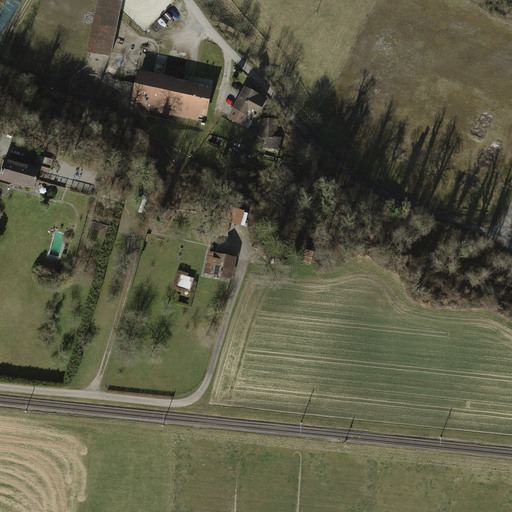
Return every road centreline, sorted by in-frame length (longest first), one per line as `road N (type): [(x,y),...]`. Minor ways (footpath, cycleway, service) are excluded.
road 1 (residential): [(0,388),(178,406),(196,400),(246,267)]
road 2 (track): [(499,241),(351,174),(229,51)]
road 3 (track): [(95,398),(145,231)]
